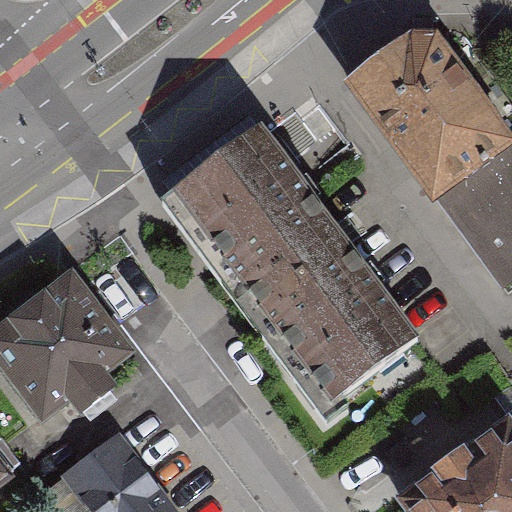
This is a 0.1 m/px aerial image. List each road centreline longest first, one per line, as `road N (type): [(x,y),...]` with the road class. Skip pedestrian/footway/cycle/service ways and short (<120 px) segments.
road 1 (residential): [(120,277),(296,511)]
road 2 (primary): [(35,128),(196,0)]
